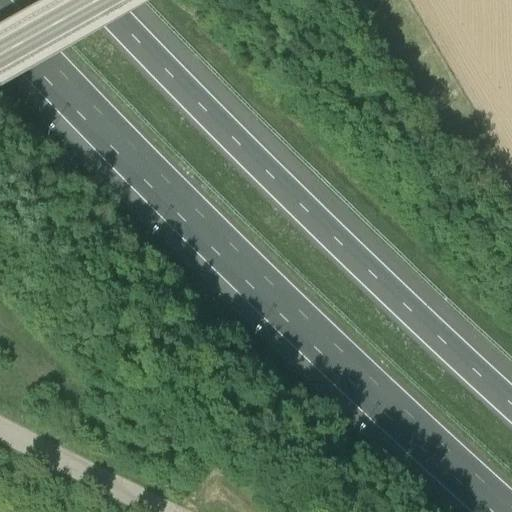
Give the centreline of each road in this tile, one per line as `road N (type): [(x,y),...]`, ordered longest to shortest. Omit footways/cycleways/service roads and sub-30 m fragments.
road 1 (motorway): [(0,20),(270,294),(505,511)]
road 2 (motorway): [(511,390),(110,0)]
road 3 (tertiary): [(0,428),(162,511)]
